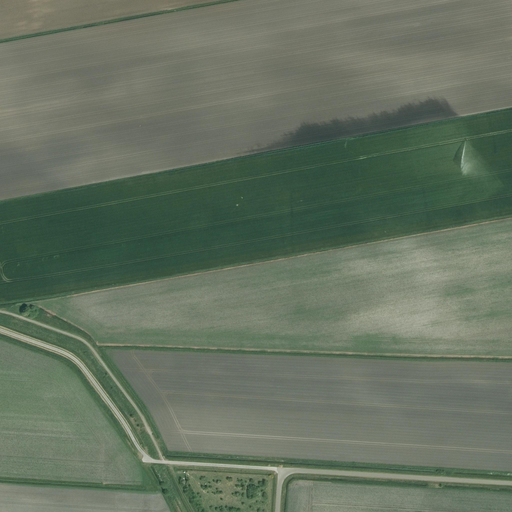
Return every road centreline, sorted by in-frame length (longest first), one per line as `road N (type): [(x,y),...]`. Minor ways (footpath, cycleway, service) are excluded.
road 1 (unclassified): [(511,483),(283,473)]
road 2 (track): [(0,330),(77,358),(139,449),(163,462)]
road 3 (unclassified): [(283,473),(163,462)]
